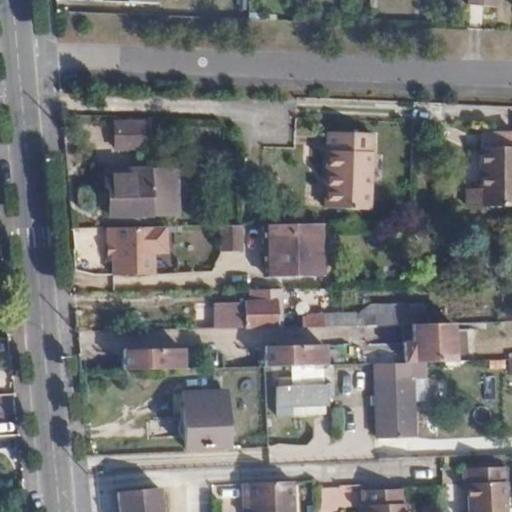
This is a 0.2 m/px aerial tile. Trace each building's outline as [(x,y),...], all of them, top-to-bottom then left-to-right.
[(146,140),(145,120),(116,121),(116,141),(146,140)] [(368,208),(370,131),(327,130),(324,206),(368,208)] [(483,131),(483,146),(500,146),(501,132),(483,131)] [(500,146),(483,146),(481,187),(467,186),(467,205),(511,206),(511,132),(501,132),(500,146)] [(177,208),(176,162),(105,164),(105,182),(108,182),(108,208),(177,208)] [(310,222),(251,223),(252,242),(256,242),(256,252),(252,252),(253,265),(266,265),(266,276),(312,276),(312,261),(306,261),(306,243),(311,243),(310,222)] [(236,223),(215,224),(217,251),(237,250),(236,223)] [(163,225),(105,226),(105,241),(112,242),(113,254),(113,274),(153,273),(152,249),(165,249),(163,225)] [(215,329),(257,328),(277,327),(277,315),(280,315),(280,289),(250,289),(250,302),(215,303),(215,329)] [(312,290),(312,310),(326,310),(326,290),(312,290)] [(302,320),(302,327),(402,325),(411,325),(426,324),(426,306),(368,306),(355,313),(307,315),(302,320)] [(453,362),(451,324),(426,324),(411,325),(412,343),(402,344),(403,363),(453,362)] [(411,325),(402,325),(402,344),(412,343),(411,325)] [(263,348),(263,368),(323,366),(323,346),(263,348)] [(182,350),(122,351),(122,371),(182,370),(182,350)] [(375,380),(379,461),(414,460),(410,379),(375,380)] [(328,410),(327,386),(275,387),(276,417),(321,416),(321,410),(328,410)] [(227,446),(224,391),(183,393),(185,447),(227,446)] [(465,472),(465,487),(469,487),(469,511),(507,511),(506,470),(465,472)] [(285,511),(285,484),(234,485),(234,502),(240,502),(239,511),(285,511)] [(151,511),(149,488),(106,492),(107,511),(151,511)] [(363,492),(364,509),(369,509),(368,511),(404,511),(404,491),(363,492)]
